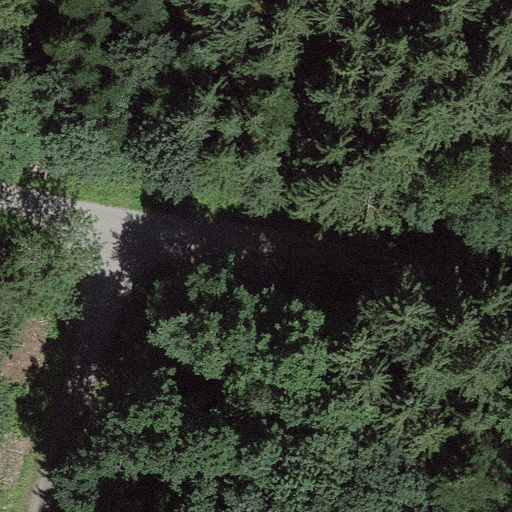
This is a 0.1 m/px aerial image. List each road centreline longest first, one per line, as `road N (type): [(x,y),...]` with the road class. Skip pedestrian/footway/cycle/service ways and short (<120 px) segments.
road 1 (track): [(511,304),(358,254),(0,180)]
road 2 (track): [(240,229),(379,445),(478,511)]
road 3 (track): [(54,511),(103,355),(128,209)]
